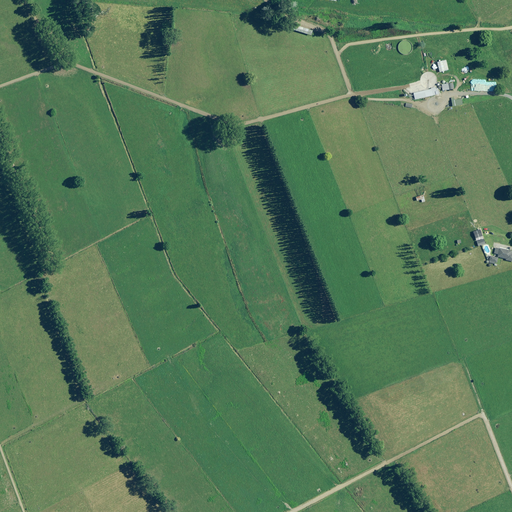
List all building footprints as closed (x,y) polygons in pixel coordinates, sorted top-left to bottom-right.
[(313,30),(297,25),(295,30),(311,35),(313,30)] [(454,89),(453,81),(447,82),(447,84),(442,84),(442,90),(454,89)] [(439,94),(438,87),(413,93),(415,99),(439,94)] [(463,104),(462,98),(455,100),(455,97),(451,97),(453,106),(463,104)] [(485,244),(482,233),(478,234),(479,237),(478,238),(479,240),(476,241),(478,246),(485,244)] [(511,253),(511,250),(499,247),(498,248),(495,247),(494,253),(498,254),(497,257),(506,259),(506,260),(511,261),(511,253)]
